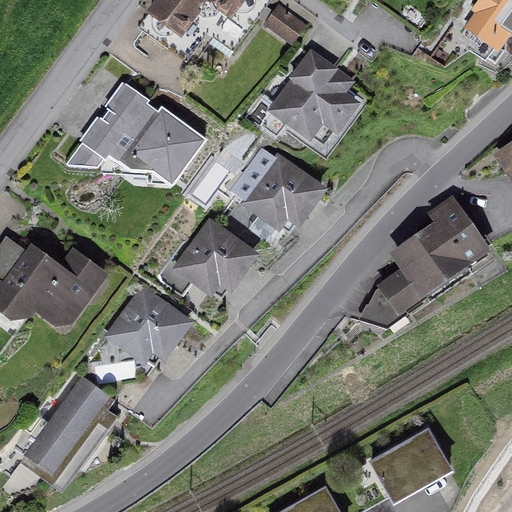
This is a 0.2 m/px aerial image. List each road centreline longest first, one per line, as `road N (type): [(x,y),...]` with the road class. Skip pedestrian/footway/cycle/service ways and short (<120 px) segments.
road 1 (residential): [(98,511),(195,444),(262,379),(393,219),(511,108)]
road 2 (residential): [(117,0),(0,162)]
